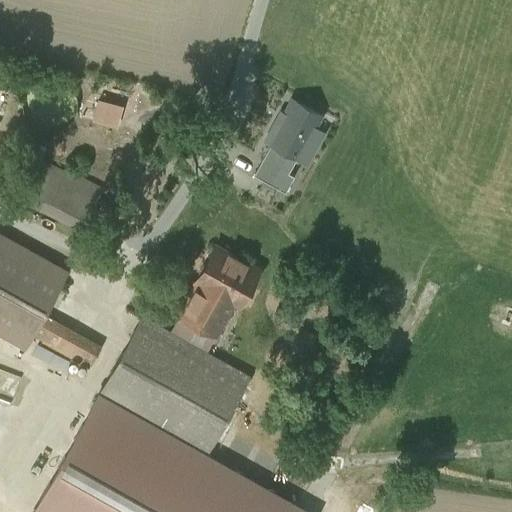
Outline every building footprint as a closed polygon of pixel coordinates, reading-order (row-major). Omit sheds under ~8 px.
[(24,114),(28,120),(33,126),(40,129),(47,131),(55,131),(62,129),(68,125),(73,119),(76,112),(78,105),(77,97),(74,90),(70,84),(64,80),(57,77),(49,76),(42,77),(35,81),(29,86),(25,92),(23,99),(22,106),(24,114)] [(90,118),(115,127),(122,105),(98,97),(90,118)] [(277,119),(266,139),(272,142),(297,156),(298,154),(307,159),(323,131),(314,126),(320,114),(293,99),(281,121),(277,119)] [(297,156),(272,142),(254,173),(286,191),(294,175),(288,172),(297,156)] [(103,189),(34,157),(15,196),(84,228),(88,219),(98,223),(107,204),(98,199),(103,189)] [(0,331),(25,346),(32,333),(90,365),(101,346),(43,314),(68,271),(0,233),(0,331)] [(260,268),(215,244),(178,312),(216,333),(232,302),(239,306),(260,268)] [(143,316),(98,396),(205,455),(249,375),(143,316)] [(0,396),(16,403),(26,377),(0,367),(0,396)] [(297,511),(96,399),(32,511),(297,511)]
